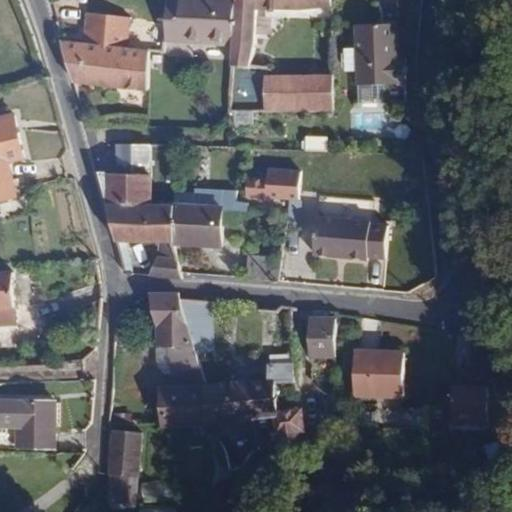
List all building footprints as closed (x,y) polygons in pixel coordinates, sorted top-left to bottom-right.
[(166,0),(165,26),(234,31),(235,0),(166,0)] [(235,0),(234,31),(232,65),(249,66),(255,40),(257,11),(330,4),(330,0),(235,0)] [(89,43),(126,48),(130,17),(86,11),(84,29),(90,30),(89,43)] [(355,25),(355,48),(356,70),(356,86),(396,85),(396,82),(418,82),(417,60),(410,60),(409,24),(355,25)] [(72,82),(146,94),(148,52),(148,50),(126,48),(89,43),(82,43),(59,40),(66,65),(72,82)] [(356,70),(355,48),(346,48),(339,54),(340,65),(345,71),(356,70)] [(264,76),(266,111),(332,110),(332,74),(264,76)] [(0,203),(20,199),(12,165),(27,161),(16,118),(0,121),(0,203)] [(174,160),(174,145),(158,145),(124,144),(124,173),(101,172),(107,199),(117,239),(160,240),(173,241),(174,204),(150,203),(151,193),(156,193),(156,160),(174,160)] [(269,169),(269,180),(249,179),(248,201),(289,203),(288,224),(301,225),(303,171),(269,169)] [(75,179),(56,180),(53,186),(66,263),(95,258),(75,179)] [(234,209),(235,194),(174,190),(174,204),(173,241),(197,243),(200,207),(234,209)] [(247,209),(247,195),(235,194),(234,209),(241,209),(247,209)] [(235,224),(234,209),(200,207),(197,243),(221,246),(221,224),(235,224)] [(372,219),(317,215),(314,254),(369,258),(369,255),(385,255),(388,223),(372,222),(372,219)] [(177,258),(173,241),(160,240),(157,257),(177,258)] [(248,277),(278,280),(281,258),(250,255),(248,277)] [(181,277),(179,270),(177,258),(157,257),(148,275),(151,276),(181,277)] [(15,275),(0,275),(0,322),(18,322),(15,275)] [(179,296),(178,293),(151,293),(159,323),(158,342),(154,348),(156,365),(167,371),(170,371),(172,388),(164,388),(166,426),(208,423),(206,387),(190,336),(186,325),(179,296)] [(209,300),(179,296),(186,325),(207,327),(209,300)] [(328,320),(328,311),(312,310),(312,319),(328,320)] [(123,320),(116,322),(115,340),(132,341),(130,319),(127,320),(127,316),(124,315),(123,320)] [(334,358),(336,320),(328,320),(312,319),(308,319),(308,357),(332,358),(334,358)] [(186,325),(190,336),(206,337),(207,327),(186,325)] [(405,352),(355,351),(354,389),(404,390),(405,352)] [(290,380),(290,354),(269,355),(270,381),(271,381),(290,380)] [(253,453),(259,452),(260,447),(270,446),(267,431),(264,430),(263,419),(275,417),(271,381),(270,381),(248,382),(251,420),(250,420),(253,453)] [(208,423),(250,420),(251,420),(248,382),(206,387),(208,423)] [(492,385),(457,383),(455,421),(489,423),(492,385)] [(0,429),(17,430),(16,452),(56,453),(56,431),(57,400),(0,398),(0,429)] [(290,456),(325,448),(326,422),(288,429),(290,456)] [(141,436),(115,434),(112,476),(138,478),(141,436)] [(263,462),(269,497),(294,493),(289,457),(263,462)] [(172,481),(141,483),(142,505),(173,503),(172,481)] [(131,508),(132,485),(110,483),(109,507),(131,508)]
